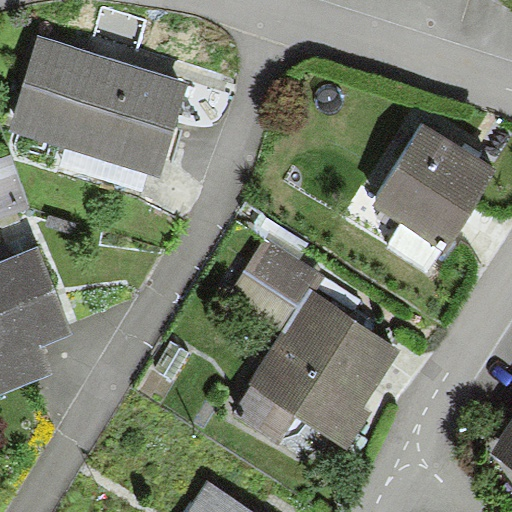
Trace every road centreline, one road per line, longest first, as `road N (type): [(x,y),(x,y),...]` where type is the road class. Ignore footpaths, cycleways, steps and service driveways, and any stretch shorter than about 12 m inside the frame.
road 1 (residential): [(214,0),(511,88)]
road 2 (residential): [(417,443),(511,276)]
